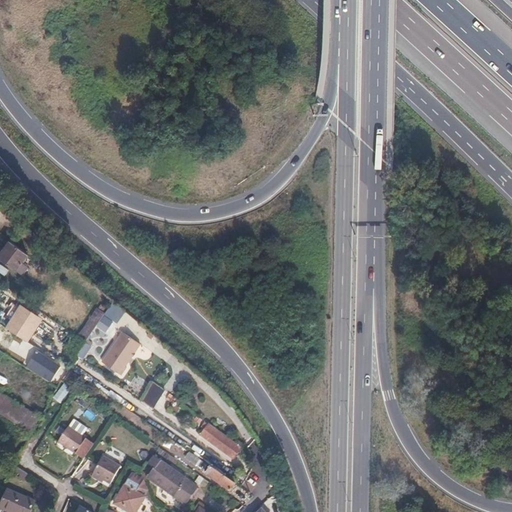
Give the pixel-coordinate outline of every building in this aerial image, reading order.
[(24,253),(9,241),(0,252),(0,257),(13,268),(24,253)] [(0,263),(0,271),(8,274),(10,267),(0,263)] [(89,362),(125,306),(115,300),(110,308),(101,302),(81,333),(87,337),(76,354),(89,362)] [(20,307),(6,328),(27,341),(40,321),(20,307)] [(119,325),(136,337),(144,325),(127,313),(119,325)] [(124,333),(119,340),(137,352),(141,346),(124,333)] [(137,352),(119,340),(103,363),(122,376),(127,369),(126,367),(137,352)] [(60,366),(37,351),(26,367),(50,382),(60,366)] [(57,390),(54,396),(68,406),(77,393),(62,382),(57,390)] [(151,409),(163,390),(153,383),(140,401),(151,409)] [(0,417),(32,434),(40,418),(0,397),(0,417)] [(199,434),(214,444),(216,442),(212,438),(216,432),(239,449),(241,445),(208,422),(199,434)] [(94,447),(68,428),(57,444),(84,463),(94,447)] [(232,458),(239,449),(216,432),(212,438),(216,442),(214,444),(232,458)] [(206,465),(189,452),(185,458),(195,466),(196,465),(203,470),(206,465)] [(109,484),(121,466),(104,455),(92,473),(109,484)] [(172,499),(186,510),(199,493),(152,457),(147,465),(154,472),(147,481),(172,499)] [(229,491),(234,484),(210,467),(205,474),(229,491)] [(149,491),(146,484),(131,474),(113,503),(127,511),(135,511),(145,497),(149,491)] [(35,511),(38,507),(12,493),(3,511),(35,511)] [(176,511),(184,511),(186,510),(172,499),(167,505),(176,511)]
